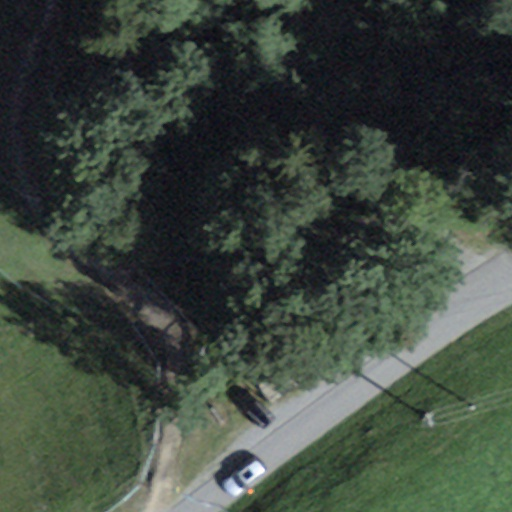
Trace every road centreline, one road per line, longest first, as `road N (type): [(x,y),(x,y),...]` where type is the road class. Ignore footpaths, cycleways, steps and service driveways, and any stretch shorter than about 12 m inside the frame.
road 1 (track): [(481,304),(444,249),(416,226),(366,219),(84,269)]
road 2 (unclassified): [(511,286),(406,352),(192,511)]
